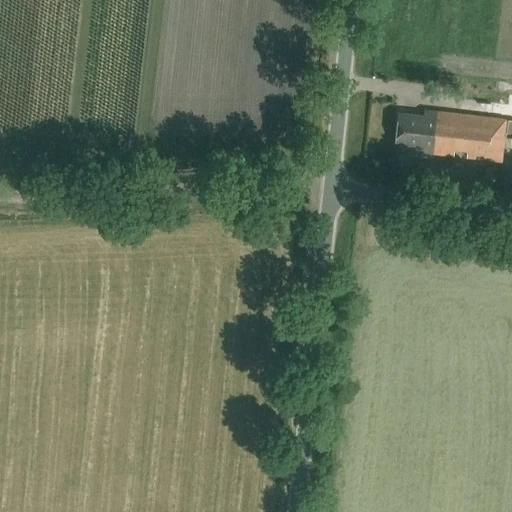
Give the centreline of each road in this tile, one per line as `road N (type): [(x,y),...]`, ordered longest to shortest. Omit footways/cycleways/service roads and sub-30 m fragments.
road 1 (track): [(329,189),(0,197)]
road 2 (unclassified): [(293,511),(329,189)]
road 3 (unclassified): [(329,189),(350,0)]
road 4 (unclassified): [(511,215),(329,189)]
